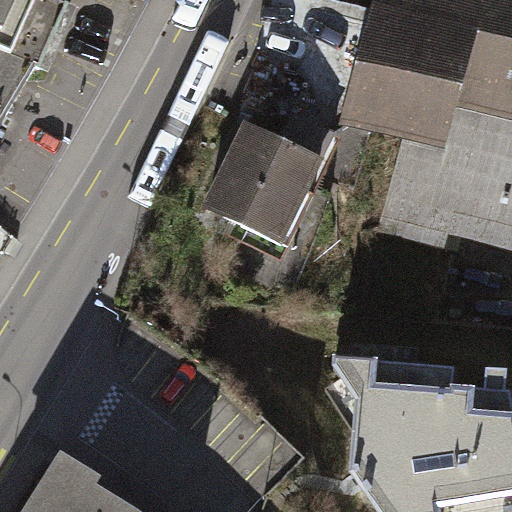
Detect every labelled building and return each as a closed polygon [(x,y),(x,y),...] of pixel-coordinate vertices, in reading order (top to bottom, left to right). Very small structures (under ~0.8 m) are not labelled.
[(0,0),(0,119),(33,67),(38,69),(68,5),(55,0),(0,0)] [(357,109),(382,16),(326,0),(314,0),(291,103),(277,104),(278,115),(357,109)] [(357,109),(409,123),(381,230),(437,245),(441,228),(511,246),(511,0),(386,0),(382,16),(357,109)] [(243,127),(206,207),(278,239),(326,135),(292,118),(277,141),(243,127)] [(350,473),(377,511),(511,511),(511,391),(453,386),(454,368),(334,356),(334,366),(356,396),(350,473)] [(124,511),(51,466),(22,511),(124,511)]
